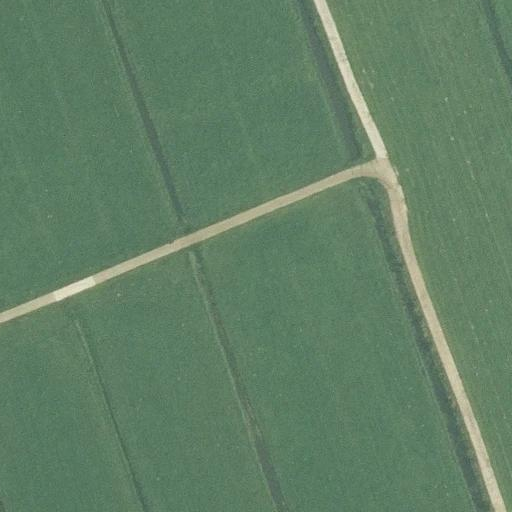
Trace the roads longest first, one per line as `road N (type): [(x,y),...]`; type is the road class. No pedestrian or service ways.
road 1 (track): [(500,511),(319,0)]
road 2 (track): [(381,169),(0,315)]
